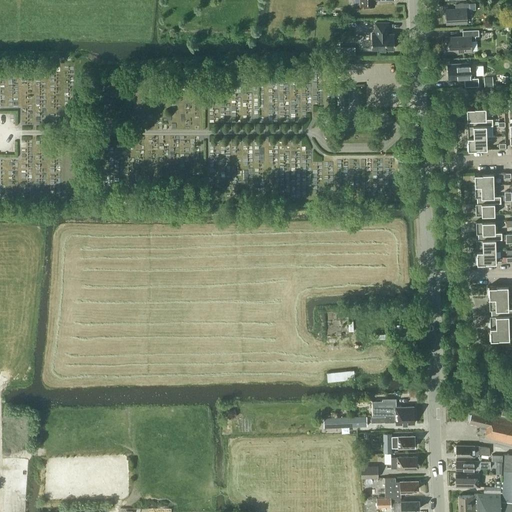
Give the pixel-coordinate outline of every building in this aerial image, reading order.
[(445,10),(446,22),(467,21),(467,9),(469,9),(469,2),(458,3),(458,9),(445,10)] [(388,31),(388,22),(376,22),(376,33),(372,33),(372,48),(394,48),(394,33),(387,33),(387,31),(388,31)] [(471,36),(479,35),(478,29),(462,30),(463,36),(447,37),(447,52),(471,51),(471,36)] [(465,86),(479,85),(478,77),(471,78),(470,63),(448,64),(449,79),(464,78),(465,86)] [(349,103),(348,85),(339,85),(339,103),(349,103)] [(486,106),(467,107),(467,119),(469,119),(469,122),(493,121),(493,118),(486,118),(486,106)] [(493,121),(469,122),(469,125),(467,125),(467,135),(486,135),(486,125),(493,125),(493,121)] [(486,135),(467,135),(468,149),(487,148),(486,135)] [(475,186),(494,185),(493,172),(474,173),(475,186)] [(187,186),(199,186),(199,178),(187,178),(187,186)] [(494,185),(475,186),(475,197),(477,197),(477,199),(501,199),(501,195),(494,196),(494,185)] [(501,199),(477,199),(477,202),(475,202),(475,215),(495,214),(494,202),(501,202),(501,199)] [(478,236),(502,235),(502,234),(502,232),(495,232),(495,220),(476,221),(476,233),(478,233),(478,236)] [(502,235),(478,236),(478,239),(476,239),(477,249),(496,249),(495,239),(502,238),(502,235)] [(496,262),(496,249),(477,249),(477,262),(496,262)] [(489,286),(489,299),(508,298),(508,285),(489,286)] [(508,298),(489,299),(489,309),(491,309),(491,312),(511,311),(511,308),(508,308),(508,298)] [(511,311),(491,312),(491,315),(489,315),(490,326),(509,325),(508,315),(511,315),(511,311)] [(509,338),(509,325),(490,326),(490,339),(509,338)] [(394,343),(412,343),(411,326),(394,326),(394,343)] [(328,381),(355,378),(354,370),(327,372),(328,381)] [(385,414),(414,414),(413,405),(402,406),(400,404),(398,404),(397,406),(395,406),(395,403),(395,399),(395,397),(383,398),(383,400),(372,400),(372,415),(385,414)] [(503,404),(501,414),(507,415),(509,405),(503,404)] [(484,437),(491,438),(511,443),(511,416),(473,408),(471,413),(469,413),(467,420),(469,421),(469,422),(481,425),(481,428),(487,429),(484,437)] [(414,423),(414,414),(385,414),(372,415),(371,415),(371,420),(385,420),(385,421),(395,421),(395,423),(396,423),(398,424),(400,424),(402,423),(414,423)] [(324,427),(367,426),(367,415),(324,416),(324,427)] [(415,447),(415,435),(399,435),(399,436),(392,436),(392,447),(399,447),(415,447)] [(488,455),(489,446),(480,445),(475,445),(456,444),(456,455),(480,456),(480,454),(488,455)] [(397,468),(417,467),(416,455),(391,456),(391,467),(397,467),(397,468)] [(490,460),(474,460),(456,460),(456,469),(479,470),(479,468),(490,468),(490,460)] [(361,477),(378,477),(378,464),(361,464),(361,477)] [(504,492),(504,501),(511,501),(511,468),(504,468),(503,492),(504,492)] [(480,486),(480,473),(456,473),(456,485),(480,486)] [(391,497),(400,497),(400,491),(413,491),(413,489),(418,489),(418,488),(419,488),(419,480),(399,481),(399,477),(385,477),(385,497),(377,497),(377,506),(391,506),(391,497)] [(484,486),(483,492),(501,492),(501,481),(495,481),(495,486),(484,486)] [(500,511),(500,494),(475,493),(474,495),(458,495),(458,511),(500,511)] [(419,500),(401,500),(401,501),(394,501),(394,511),(401,511),(405,511),(414,511),(414,509),(419,509),(419,500)] [(503,510),(511,510),(511,501),(504,501),(503,510)]
